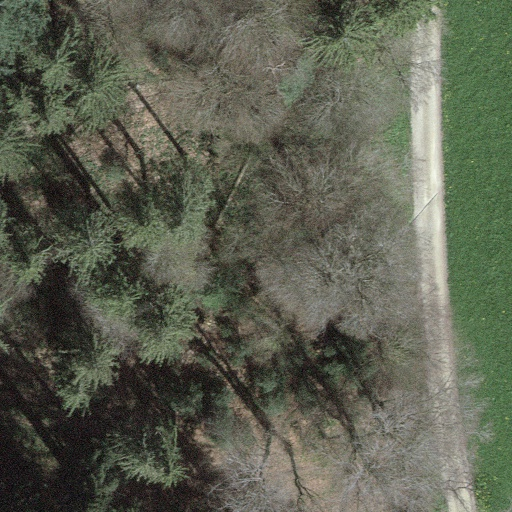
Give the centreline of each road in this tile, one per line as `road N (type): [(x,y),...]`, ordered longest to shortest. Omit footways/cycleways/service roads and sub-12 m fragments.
road 1 (track): [(425,0),(436,322),(460,511)]
road 2 (track): [(313,511),(70,393),(0,379)]
